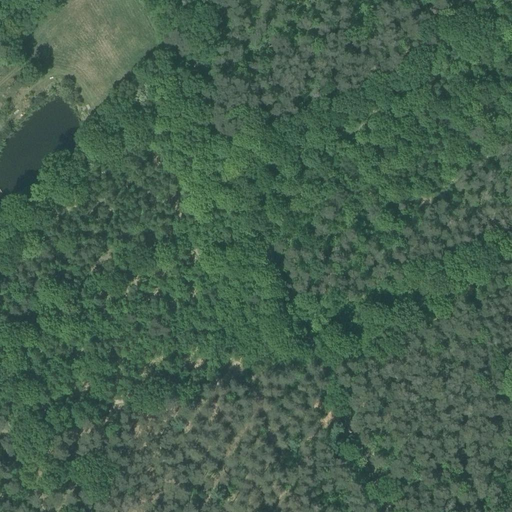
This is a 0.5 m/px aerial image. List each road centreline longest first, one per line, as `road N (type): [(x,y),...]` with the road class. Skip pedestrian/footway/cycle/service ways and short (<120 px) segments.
road 1 (track): [(392,511),(143,0)]
road 2 (track): [(324,366),(7,428)]
road 3 (track): [(324,366),(511,284)]
road 4 (track): [(249,377),(301,511)]
